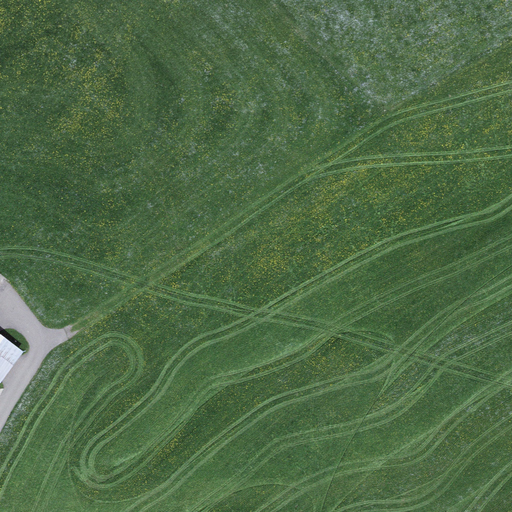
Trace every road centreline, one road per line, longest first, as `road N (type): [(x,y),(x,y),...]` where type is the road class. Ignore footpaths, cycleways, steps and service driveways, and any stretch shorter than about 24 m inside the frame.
road 1 (track): [(511,60),(39,347)]
road 2 (track): [(0,419),(39,347),(27,325),(0,321)]
